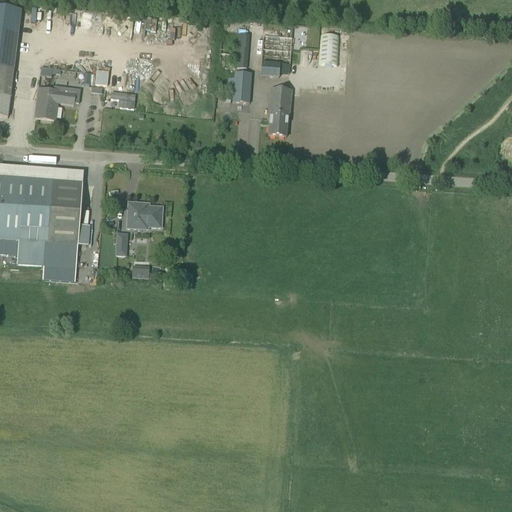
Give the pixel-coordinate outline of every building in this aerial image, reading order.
[(0,9),(0,50),(15,52),(20,12),(0,9)] [(263,38),(260,79),(278,80),(278,75),(289,76),(292,40),(290,40),(291,33),(268,31),(267,38),(263,38)] [(239,35),(236,69),(247,70),(250,36),(239,35)] [(322,37),(320,67),(336,68),(338,38),(322,37)] [(221,44),(219,68),(231,69),(233,45),(221,44)] [(147,65),(157,66),(158,51),(147,50),(147,65)] [(0,70),(0,118),(6,120),(12,72),(0,70)] [(228,80),(228,89),(233,90),(232,104),(249,106),(251,76),(234,75),(233,80),(228,80)] [(78,106),(79,95),(80,92),(53,88),(53,92),(38,91),(34,120),(55,123),(57,105),(73,107),(73,105),(78,106)] [(270,91),(267,122),(269,123),(267,138),(285,140),(286,124),(288,124),(291,93),(270,91)] [(0,255),(16,257),(16,266),(42,268),(44,246),(77,248),(87,248),(89,229),(78,228),(82,186),(51,184),(0,180),(0,255)] [(128,205),(126,231),(147,232),(147,229),(160,230),(161,210),(148,209),(148,207),(128,205)] [(117,236),(117,260),(128,260),(129,237),(117,236)] [(42,268),(41,282),(74,284),(75,271),(42,268)]
